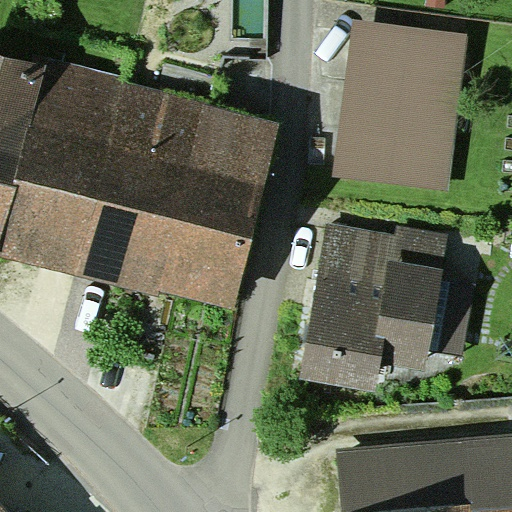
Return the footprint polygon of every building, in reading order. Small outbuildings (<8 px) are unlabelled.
[(353,19),(332,177),(447,192),(468,33),(353,19)] [(0,258),(74,277),(125,81),(42,59),(41,62),(0,51),(0,258)] [(125,81),(74,277),(158,299),(160,290),(234,309),(283,121),(125,81)] [(329,221),(302,378),(377,391),(382,362),(426,370),(430,350),(443,278),(450,233),(400,224),(399,233),(329,221)] [(477,284),(443,278),(430,350),(465,356),(477,284)] [(511,511),(511,434),(337,448),(342,511),(332,511),(511,511)] [(0,511),(9,511),(0,501),(0,511)]
